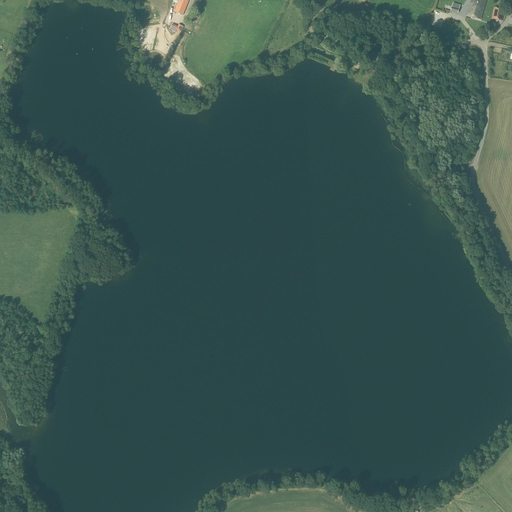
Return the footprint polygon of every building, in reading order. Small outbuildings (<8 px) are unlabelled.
[(189,0),(179,0),(174,12),(183,15),(189,0)] [(481,20),(486,0),(472,0),(467,16),(481,20)] [(494,8),(492,19),(502,21),(504,10),(494,8)] [(170,29),(176,32),(180,34),(183,27),(179,25),(178,27),(172,24),(171,27),(170,29)] [(375,60),(381,68),(389,61),(382,53),(375,60)]
